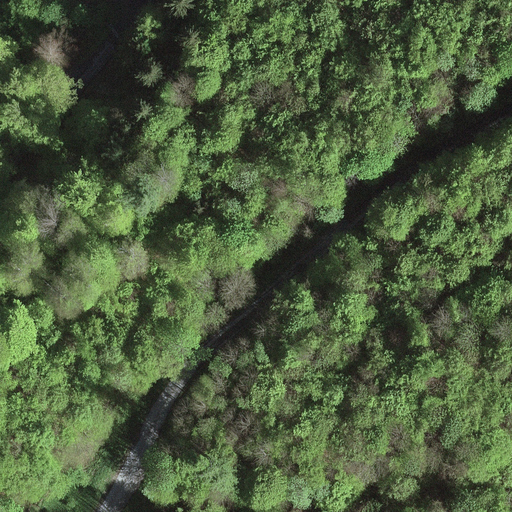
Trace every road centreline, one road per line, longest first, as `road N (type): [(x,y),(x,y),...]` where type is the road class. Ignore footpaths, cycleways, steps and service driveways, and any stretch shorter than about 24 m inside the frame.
road 1 (unclassified): [(106,511),(193,366),(410,175),(511,113)]
road 2 (unclassified): [(148,0),(0,185)]
